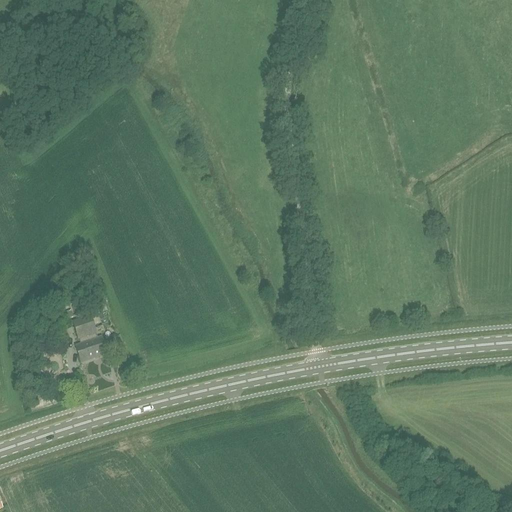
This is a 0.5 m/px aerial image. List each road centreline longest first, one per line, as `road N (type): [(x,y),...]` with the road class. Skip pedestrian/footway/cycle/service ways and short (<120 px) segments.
road 1 (track): [(317,350),(288,103),(316,0)]
road 2 (primary): [(0,452),(193,393),(319,366)]
road 3 (primary): [(319,366),(511,343)]
